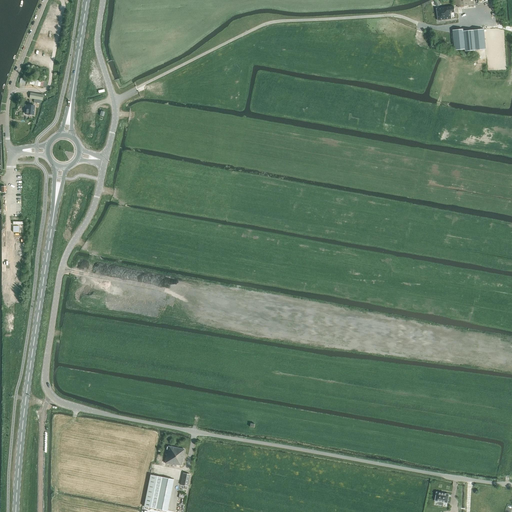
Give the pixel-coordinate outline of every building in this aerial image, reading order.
[(454,6),(437,9),(436,9),(438,21),(439,20),(451,19),(450,13),(455,12),(454,6)] [(463,29),(453,30),(455,50),(465,49),(465,51),(486,49),(484,29),(463,31),(463,29)] [(34,106),(27,105),(27,108),(27,109),(25,108),(25,114),(26,114),(34,115),(34,109),(34,106)] [(181,465),(184,449),(168,446),(165,463),(176,465),(177,465),(181,466),(181,465)] [(183,473),(181,485),(188,486),(190,474),(183,473)] [(144,506),(156,509),(167,511),(173,479),(150,475),(144,506)] [(440,502),(439,505),(443,505),(444,502),(448,503),(449,495),(437,493),(436,501),(440,502)]
